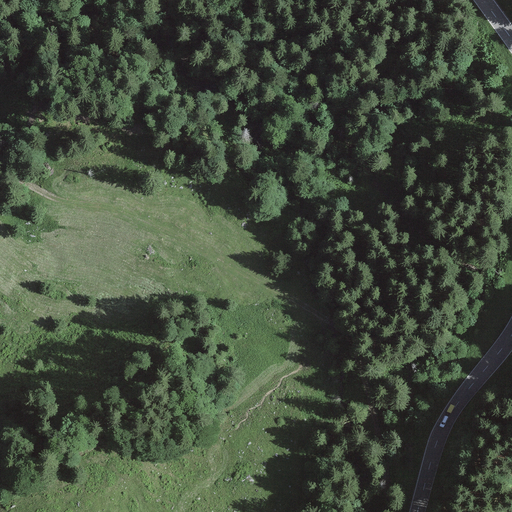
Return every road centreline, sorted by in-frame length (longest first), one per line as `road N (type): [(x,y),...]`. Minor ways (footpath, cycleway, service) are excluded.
road 1 (secondary): [(511,336),(446,422),(417,511)]
road 2 (track): [(393,511),(354,338)]
